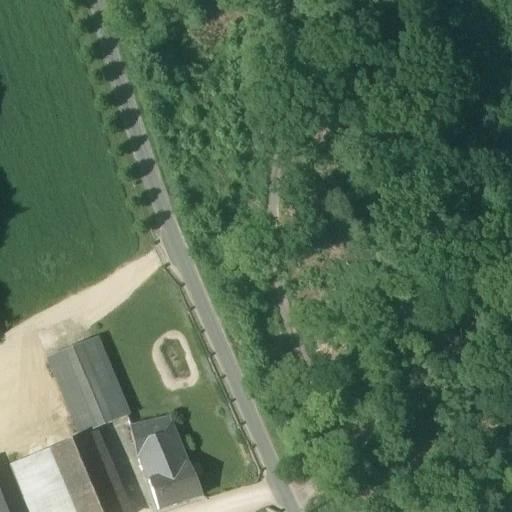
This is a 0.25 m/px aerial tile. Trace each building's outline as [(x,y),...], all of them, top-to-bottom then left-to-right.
[(48,362),(79,436),(126,417),(95,343),(48,362)] [(139,459),(147,483),(188,469),(168,420),(129,429),(136,460),(139,459)] [(118,511),(87,437),(50,452),(75,511),(118,511)] [(25,511),(75,511),(50,452),(7,468),(25,511)] [(147,483),(157,511),(158,511),(200,498),(188,469),(147,483)]
